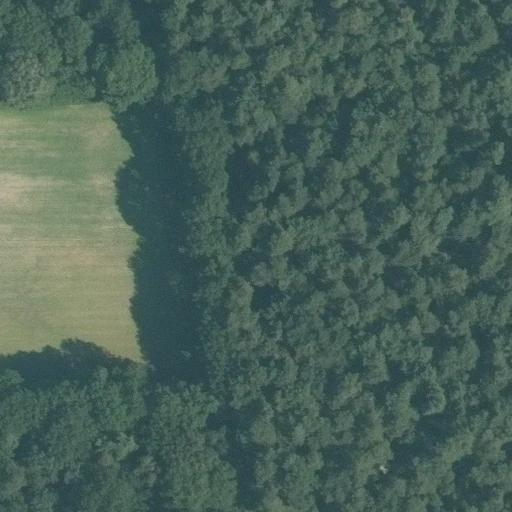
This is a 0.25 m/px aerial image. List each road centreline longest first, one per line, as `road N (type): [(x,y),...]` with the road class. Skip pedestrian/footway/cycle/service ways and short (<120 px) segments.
road 1 (track): [(254,509),(178,96),(136,0)]
road 2 (track): [(254,509),(0,505)]
